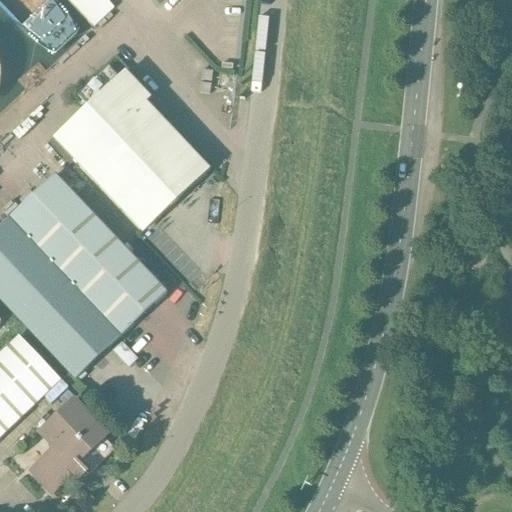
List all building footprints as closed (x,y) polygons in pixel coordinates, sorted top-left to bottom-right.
[(78,97),(88,108),(55,140),(144,234),(211,171),(154,111),(157,108),(127,77),(124,79),(121,77),(120,78),(109,67),(78,97)] [(200,94),(210,95),(211,85),(201,84),(200,94)] [(10,220),(121,338),(167,295),(56,177),(10,220)] [(0,300),(76,381),(121,338),(10,220),(0,229),(0,300)] [(19,338),(0,356),(0,439),(61,382),(19,338)] [(85,413),(82,416),(72,405),(40,434),(55,450),(31,472),(52,495),(72,476),(78,481),(113,448),(112,447),(108,451),(101,443),(108,437),(85,413)]
